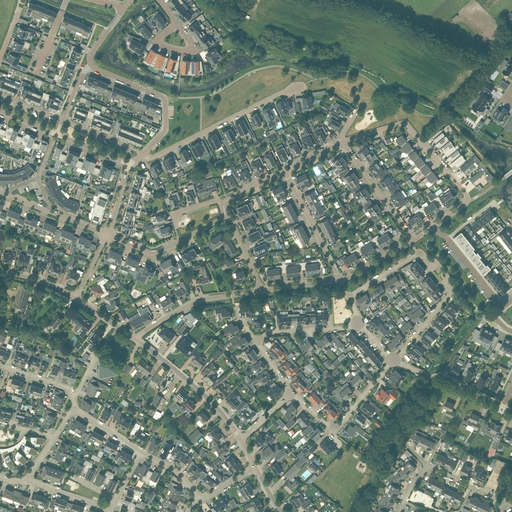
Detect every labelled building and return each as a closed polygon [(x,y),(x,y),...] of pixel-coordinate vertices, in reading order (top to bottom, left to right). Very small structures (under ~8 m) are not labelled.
[(177,0),(171,5),(174,9),(183,2),(181,0),(177,0)] [(25,13),(30,16),(31,15),(35,4),(30,2),(29,3),(25,13)] [(183,2),(174,9),(178,13),(187,6),(183,2)] [(41,6),(35,4),(31,15),(36,17),(41,6)] [(36,17),(41,19),(43,16),(46,8),(41,6),(36,17)] [(187,6),(178,13),(181,17),(190,10),(187,6)] [(46,8),(43,16),(48,18),(51,10),(46,8)] [(57,13),(51,10),(48,18),(47,21),(52,24),(53,21),(54,21),(53,20),(57,13)] [(190,10),(181,17),(185,21),(188,18),(191,20),(198,14),(195,11),(193,13),(190,10)] [(152,16),(147,20),(152,27),(155,25),(154,23),(156,22),(159,27),(162,25),(163,26),(166,23),(159,14),(153,18),(152,16)] [(69,18),(64,15),(64,16),(61,24),(66,26),(69,18)] [(69,18),(66,26),(71,28),(75,20),(69,18)] [(143,21),(134,28),(138,33),(141,31),(146,37),(147,36),(148,37),(151,34),(152,33),(146,27),(149,24),(145,20),(144,19),(143,20),(143,21)] [(71,28),(77,30),(80,22),(75,20),(71,28)] [(198,20),(189,27),(192,31),(198,26),(201,24),(198,20)] [(81,33),(82,33),(85,24),(80,22),(77,30),(82,32),(81,33)] [(85,24),(82,33),(87,36),(88,34),(89,31),(90,31),(91,28),(90,28),(91,27),(90,27),(85,25),(86,24),(85,24)] [(34,36),(36,30),(27,26),(25,29),(20,27),(19,27),(20,27),(19,27),(17,31),(18,31),(17,34),(16,34),(19,35),(18,36),(22,37),(22,36),(26,38),(28,34),(34,36)] [(192,31),(195,35),(201,30),(198,26),(192,31)] [(195,35),(198,39),(204,34),(201,30),(195,35)] [(135,48),(141,52),(146,46),(140,42),(135,40),(136,37),(137,38),(137,37),(129,34),(129,35),(130,35),(127,40),(131,42),(130,45),(136,48),(135,48)] [(198,39),(201,43),(207,38),(204,34),(198,39)] [(201,43),(204,47),(212,41),(209,37),(207,38),(201,43)] [(14,40),(13,40),(12,44),(13,44),(12,47),(11,47),(21,51),(22,47),(24,48),(25,47),(28,48),(30,43),(22,40),(21,42),(14,40),(14,41),(13,41),(14,40)] [(80,54),(81,52),(77,50),(78,47),(72,45),(70,49),(69,49),(67,53),(70,54),(78,57),(79,57),(81,54),(80,54)] [(215,48),(206,53),(211,63),(210,63),(204,64),(205,72),(212,71),(211,66),(216,65),(215,65),(214,62),(214,61),(217,59),(215,56),(219,53),(215,48)] [(151,49),(145,59),(150,62),(148,64),(153,67),(155,64),(159,54),(155,52),(155,53),(153,52),(154,51),(151,49)] [(22,66),(17,64),(20,57),(10,53),(9,53),(10,54),(9,56),(8,56),(6,60),(12,63),(11,65),(10,65),(9,65),(21,70),(22,66)] [(159,53),(155,64),(160,66),(159,68),(164,71),(168,57),(164,56),(164,57),(162,56),(162,55),(159,53)] [(67,57),(65,62),(71,64),(72,61),(76,63),(78,57),(70,54),(69,58),(67,57)] [(167,68),(165,72),(171,74),(171,72),(177,74),(179,60),(176,60),(175,60),(173,59),(173,58),(170,57),(167,68)] [(506,72),(509,74),(511,70),(511,59),(510,59),(509,59),(501,71),(506,74),(506,72)] [(182,60),(181,71),(187,72),(186,74),(192,75),(192,72),(191,61),(188,61),(186,61),(186,60),(182,60)] [(191,61),(192,72),(197,72),(197,74),(203,74),(201,60),(197,61),(195,61),(195,60),(191,60),(191,61)] [(61,70),(71,74),(74,68),(70,67),(71,64),(65,62),(64,66),(62,65),(60,69),(61,70)] [(61,70),(59,75),(69,79),(71,74),(61,70)] [(69,83),(70,81),(69,80),(69,79),(59,75),(56,84),(62,86),(63,84),(67,85),(68,83),(69,83)] [(0,89),(6,91),(10,82),(11,79),(6,77),(5,76),(5,77),(0,89)] [(90,87),(93,78),(89,76),(85,85),(90,87)] [(98,79),(98,80),(93,78),(90,87),(94,89),(98,79)] [(99,79),(98,79),(94,89),(99,91),(103,81),(103,82),(98,80),(99,79)] [(30,84),(23,81),(19,89),(22,90),(19,97),(24,99),(28,90),(30,84)] [(103,81),(99,91),(104,93),(103,95),(106,96),(109,90),(106,89),(108,84),(103,82),(103,81)] [(6,91),(10,93),(14,84),(10,82),(6,91)] [(487,96),(494,87),(486,82),(482,88),(484,90),(480,95),(479,94),(475,101),(476,102),(472,108),(477,111),(479,109),(483,111),(481,114),(485,116),(489,109),(485,107),(491,99),(487,96)] [(14,84),(10,93),(15,95),(19,86),(14,84)] [(119,87),(119,88),(114,86),(112,91),(109,90),(106,96),(109,97),(110,96),(115,98),(119,87)] [(119,87),(115,98),(120,99),(123,90),(119,88),(119,87)] [(24,99),(29,101),(33,91),(28,90),(24,99)] [(128,92),(123,90),(120,99),(124,101),(128,92)] [(29,101),(34,103),(37,93),(33,91),(29,101)] [(41,98),(44,99),(46,93),(43,92),(42,95),(37,93),(34,103),(38,105),(41,98)] [(133,94),(128,92),(124,101),(129,103),(133,94)] [(44,107),(50,109),(54,100),(55,97),(54,96),(54,97),(51,96),(51,95),(46,93),(44,99),(47,100),(44,107)] [(136,108),(138,102),(136,101),(138,96),(133,94),(129,103),(134,105),(133,107),(136,108)] [(296,103),(297,110),(302,110),(301,107),(312,105),(312,104),(313,104),(312,100),(311,101),(311,95),(308,96),(308,94),(304,95),(304,96),(302,97),(302,102),(296,103)] [(144,110),(149,100),(148,99),(148,100),(143,98),(141,103),(138,102),(136,108),(139,109),(140,108),(144,110)] [(54,100),(50,109),(55,111),(56,111),(59,105),(60,106),(62,100),(59,99),(57,101),(54,100)] [(149,100),(144,110),(149,112),(153,102),(148,100),(149,100)] [(281,102),(281,101),(280,101),(279,100),(276,102),(276,103),(275,103),(281,114),(288,110),(290,114),(295,112),(294,101),(292,101),(289,103),(288,101),(285,103),(283,101),(281,102)] [(158,104),(153,102),(149,112),(154,113),(158,104)] [(337,106),(334,104),(330,110),(338,115),(340,112),(345,115),(348,109),(345,108),(346,107),(343,105),(342,106),(339,104),(337,106)] [(73,119),(78,120),(81,111),(78,110),(79,107),(76,106),(73,111),(74,112),(72,117),(72,118),(73,118),(73,119)] [(262,110),(267,120),(269,124),(275,121),(276,123),(281,120),(278,114),(274,116),(269,107),(268,106),(265,107),(266,108),(262,110)] [(507,114),(509,111),(503,107),(500,111),(499,110),(497,108),(492,115),(496,117),(497,116),(503,120),(504,118),(507,120),(510,115),(507,114)] [(86,116),(89,118),(91,111),(87,109),(84,112),(81,111),(78,120),(83,123),(86,116)] [(89,125),(94,127),(98,118),(99,114),(91,111),(89,118),(92,119),(89,125)] [(250,123),(253,129),(257,128),(256,126),(262,123),(257,113),(250,116),(253,122),(250,123)] [(99,129),(102,120),(104,117),(100,116),(101,115),(99,114),(98,118),(94,127),(99,129)] [(326,119),(323,123),(327,125),(327,124),(337,129),(340,123),(335,120),(336,117),(330,114),(327,119),(326,119)] [(107,122),(103,131),(108,133),(111,126),(114,128),(115,125),(117,120),(114,119),(113,120),(108,119),(107,122)] [(99,129),(103,131),(107,122),(102,120),(99,129)] [(239,132),(241,134),(243,133),(244,135),(247,134),(246,131),(248,131),(251,138),(255,136),(250,127),(247,128),(248,128),(247,128),(246,126),(245,124),(243,120),(241,121),(241,120),(236,122),(237,123),(235,124),(239,132)] [(120,138),(124,129),(120,127),(121,123),(118,122),(115,128),(118,130),(116,136),(120,138)] [(308,136),(308,135),(311,133),(306,124),(303,126),(306,131),(304,132),(304,133),(300,135),(306,149),(307,148),(308,149),(311,148),(310,147),(313,145),(309,136),(308,136)] [(3,129),(0,136),(9,139),(9,138),(13,127),(8,125),(5,130),(3,129)] [(319,142),(321,142),(325,141),(324,140),(326,139),(323,133),(326,132),(323,125),(319,127),(320,130),(314,133),(319,142)] [(9,138),(9,139),(14,141),(11,147),(15,148),(17,142),(19,136),(17,135),(19,129),(13,127),(9,138)] [(227,128),(222,131),(225,138),(223,139),(225,144),(229,151),(230,153),(230,154),(237,151),(235,148),(232,149),(228,142),(232,139),(235,137),(231,128),(228,130),(227,128)] [(120,138),(125,140),(129,130),(124,129),(120,138)] [(125,140),(130,142),(134,132),(129,130),(125,140)] [(138,134),(134,144),(139,145),(140,145),(141,145),(143,140),(144,140),(146,135),(145,134),(145,133),(140,131),(138,134)] [(17,142),(15,148),(18,149),(20,144),(25,146),(30,134),(24,132),(22,137),(19,136),(17,142)] [(130,142),(134,144),(138,134),(134,132),(130,142)] [(434,140),(439,147),(448,139),(443,132),(434,140)] [(272,133),(265,137),(268,142),(275,138),(272,133)] [(292,144),(289,145),(294,155),(301,152),(295,141),(298,140),(296,135),(295,133),(288,136),(292,144)] [(30,134),(25,146),(30,148),(28,153),(31,154),(32,152),(34,149),(36,143),(33,142),(36,136),(30,134)] [(208,138),(213,148),(221,144),(216,134),(212,136),(211,135),(208,136),(208,137),(208,138)] [(392,155),(408,142),(403,145),(401,143),(406,139),(402,134),(397,138),(395,136),(385,139),(386,144),(396,141),(401,147),(394,153),(392,155)] [(34,149),(31,156),(34,158),(37,150),(42,153),(47,141),(41,139),(39,144),(36,143),(34,149)] [(439,147),(445,154),(454,146),(448,139),(439,147)] [(195,156),(200,153),(202,157),(209,154),(205,145),(201,147),(199,142),(196,144),(194,145),(191,146),(195,156)] [(369,151),(367,148),(369,146),(368,144),(366,142),(359,144),(362,148),(360,149),(361,151),(358,153),(361,157),(369,151)] [(397,157),(403,152),(405,152),(406,152),(408,154),(397,163),(414,149),(410,153),(408,150),(412,147),(408,142),(392,155),(394,158),(396,156),(397,157)] [(225,144),(222,146),(226,155),(230,153),(229,151),(225,144)] [(281,144),(274,148),(276,151),(279,157),(281,161),(284,160),(284,161),(287,160),(286,159),(289,158),(286,153),(288,152),(286,148),(285,146),(283,147),(281,144)] [(53,167),(51,171),(56,173),(58,167),(61,160),(64,154),(61,153),(63,147),(57,145),(52,157),(58,159),(54,168),(53,167)] [(454,146),(445,154),(451,161),(460,153),(454,146)] [(180,165),(182,168),(188,165),(185,160),(190,158),(185,149),(183,150),(183,149),(180,150),(181,151),(179,152),(184,163),(180,165)] [(416,160),(414,158),(418,154),(414,149),(397,163),(399,165),(402,163),(403,164),(408,160),(412,160),(414,162),(404,170),(404,171),(420,157),(420,156),(416,160)] [(64,154),(61,160),(69,164),(70,162),(74,152),(69,150),(66,155),(64,154)] [(270,153),(264,156),(270,167),(276,164),(274,160),(276,158),(272,150),(269,151),(270,153)] [(368,159),(370,162),(377,157),(373,152),(371,153),(369,151),(361,157),(364,161),(366,159),(367,160),(368,159)] [(69,164),(69,165),(74,167),(75,166),(78,167),(80,161),(78,160),(80,154),(74,152),(70,162),(69,164)] [(460,153),(451,161),(457,168),(466,160),(460,153)] [(78,167),(76,171),(85,174),(87,169),(91,159),(85,156),(83,162),(80,161),(78,167)] [(255,161),(251,163),(256,174),(264,170),(261,166),(264,165),(259,156),(253,159),(255,161)] [(333,156),(327,160),(331,165),(334,163),(336,166),(345,160),(342,156),(339,158),(338,156),(336,158),(335,159),(333,156)] [(180,167),(176,159),(173,161),(172,158),(170,159),(169,158),(168,157),(166,159),(165,158),(163,159),(164,160),(163,160),(167,168),(171,166),(172,169),(175,167),(176,170),(180,167)] [(369,168),(372,172),(380,165),(378,163),(380,161),(377,157),(370,162),(371,164),(372,166),(369,168)] [(422,167),(420,165),(424,161),(420,157),(407,168),(404,171),(406,173),(408,171),(408,172),(414,168),(417,172),(411,177),(427,164),(426,164),(422,167)] [(459,168),(463,172),(475,162),(472,158),(459,168)] [(91,159),(87,169),(92,171),(91,173),(92,173),(95,174),(97,168),(94,166),(96,161),(91,159)] [(242,171),(240,172),(244,180),(251,177),(246,169),(249,167),(250,169),(250,168),(246,160),(240,163),(242,166),(240,167),(242,171)] [(338,177),(340,175),(347,170),(345,168),(346,167),(345,166),(348,164),(345,160),(336,166),(338,169),(335,172),(338,177)] [(150,167),(155,177),(157,176),(156,174),(161,171),(159,167),(160,167),(158,164),(157,164),(157,163),(156,164),(156,162),(153,164),(153,165),(150,167)] [(27,163),(23,167),(30,176),(29,176),(31,174),(35,170),(27,163)] [(97,168),(95,174),(97,175),(98,175),(98,174),(103,176),(108,166),(102,163),(100,169),(97,168)] [(381,176),(387,171),(384,167),(382,164),(380,165),(372,172),(374,175),(377,173),(378,175),(379,174),(381,176)] [(428,175),(426,172),(431,169),(427,164),(411,177),(414,181),(421,174),(422,174),(424,175),(424,174),(426,177),(419,183),(433,171),(428,175)] [(103,176),(103,177),(108,179),(111,181),(114,174),(111,173),(113,168),(108,166),(103,176)] [(23,167),(18,169),(22,179),(27,177),(29,176),(30,176),(23,167)] [(228,176),(224,178),(229,188),(236,184),(234,180),(239,177),(235,169),(234,169),(233,167),(232,167),(233,169),(231,171),(227,173),(228,176)] [(18,169),(13,171),(15,182),(16,182),(15,182),(18,181),(22,179),(18,169)] [(136,175),(135,179),(144,182),(145,179),(149,179),(150,175),(147,170),(143,172),(144,174),(143,175),(137,174),(136,174),(136,175)] [(348,182),(356,176),(353,172),(350,174),(349,172),(349,173),(347,170),(340,175),(338,177),(342,182),(343,181),(346,183),(348,182)] [(469,179),(473,183),(484,174),(480,170),(469,179)] [(380,183),(382,186),(391,180),(389,177),(391,176),(389,173),(388,171),(387,171),(381,176),(382,179),(381,179),(382,181),(380,183)] [(433,180),(437,176),(433,171),(419,183),(422,186),(428,181),(428,182),(430,182),(432,184),(435,182),(433,180)] [(296,177),(299,184),(308,179),(306,175),(308,173),(307,172),(296,177)] [(348,186),(351,191),(358,186),(356,184),(357,183),(356,182),(359,180),(356,176),(348,182),(350,185),(348,186)] [(152,180),(156,187),(161,184),(157,177),(152,180)] [(204,185),(197,187),(200,195),(217,189),(214,178),(202,182),(204,185)] [(144,182),(135,179),(133,186),(134,185),(134,186),(140,187),(139,190),(145,192),(147,187),(143,185),(144,182)] [(308,179),(299,184),(300,183),(303,189),(307,187),(308,189),(315,186),(313,183),(311,185),(308,179)] [(46,185),(48,190),(58,185),(56,180),(45,182),(46,182),(46,185)] [(398,186),(402,183),(400,181),(396,184),(395,182),(393,183),(391,180),(382,186),(385,190),(388,188),(389,190),(390,189),(391,191),(398,186)] [(189,191),(185,192),(188,201),(194,199),(193,194),(196,193),(193,184),(187,186),(189,191)] [(51,196),(51,197),(60,191),(58,185),(48,190),(50,194),(51,196)] [(276,196),(284,191),(281,185),(270,191),(271,192),(274,192),(275,196),(276,196)] [(109,194),(105,192),(106,189),(99,186),(97,186),(97,189),(99,190),(97,196),(106,200),(107,200),(109,196),(107,195),(108,194),(109,194)] [(357,195),(359,198),(368,191),(365,187),(362,189),(361,188),(360,189),(358,186),(351,191),(350,192),(351,194),(352,192),(355,196),(357,195)] [(393,195),(390,197),(393,201),(402,195),(400,192),(402,191),(398,186),(391,191),(393,193),(392,194),(393,195)] [(447,192),(444,194),(450,201),(455,197),(451,192),(452,192),(449,187),(446,189),(446,190),(447,192)] [(131,192),(130,198),(139,200),(140,197),(144,197),(145,192),(139,190),(138,193),(132,192),(131,192)] [(305,194),(307,200),(315,195),(313,190),(305,194)] [(53,198),(56,202),(64,194),(60,191),(51,197),(52,196),(53,198)] [(172,196),(169,198),(172,207),(178,205),(176,199),(179,198),(177,191),(171,193),(172,196)] [(284,191),(276,196),(278,201),(276,202),(277,205),(284,202),(282,199),(287,197),(284,191)] [(360,203),(363,207),(370,202),(368,200),(369,199),(368,198),(370,196),(368,191),(359,198),(362,201),(360,203)] [(450,201),(444,194),(443,191),(435,197),(438,202),(441,200),(445,204),(450,201)] [(436,204),(438,202),(435,197),(431,192),(427,195),(430,199),(431,200),(430,200),(430,201),(431,203),(429,205),(434,212),(439,209),(436,204)] [(62,207),(68,198),(64,194),(56,202),(60,206),(62,207)] [(307,200),(310,205),(318,201),(315,195),(307,200)] [(402,195),(393,201),(396,205),(399,203),(400,204),(402,206),(404,204),(409,201),(406,196),(404,198),(402,195)] [(106,201),(106,200),(97,196),(96,201),(95,202),(105,205),(106,206),(107,202),(106,201)] [(64,208),(69,210),(73,201),(68,198),(62,207),(62,208),(62,207),(64,208)] [(135,206),(134,209),(140,210),(142,205),(139,204),(139,200),(130,198),(128,204),(129,204),(135,206)] [(73,201),(69,210),(74,212),(76,213),(78,203),(73,201)] [(96,201),(94,201),(92,207),(94,207),(103,211),(104,211),(105,207),(104,207),(105,205),(95,202),(96,201)] [(310,205),(313,210),(321,206),(318,201),(310,205)] [(244,214),(245,216),(250,214),(249,212),(250,211),(249,208),(251,208),(252,205),(250,202),(242,206),(242,205),(236,208),(238,212),(239,216),(244,214)] [(282,206),(284,211),(292,207),(290,202),(282,206)] [(368,210),(370,213),(379,207),(376,203),(373,205),(372,204),(371,205),(370,202),(363,207),(366,212),(368,210)] [(420,215),(423,213),(419,208),(417,205),(412,208),(412,209),(415,214),(413,216),(418,223),(423,220),(420,215)] [(424,205),(419,208),(423,213),(426,211),(429,216),(434,212),(429,205),(426,207),(425,205),(424,205)] [(323,211),(321,206),(313,210),(315,215),(317,214),(318,217),(324,214),(323,211)] [(104,213),(102,213),(103,211),(94,207),(92,213),(101,217),(102,217),(104,213)] [(284,211),(287,216),(295,212),(292,207),(284,211)] [(379,207),(370,213),(373,216),(371,218),(374,223),(381,218),(379,215),(380,215),(379,213),(382,211),(379,207)] [(7,221),(8,218),(11,220),(14,211),(13,210),(14,210),(10,208),(9,209),(8,209),(9,209),(7,213),(4,211),(1,220),(5,222),(6,223),(7,221)] [(126,210),(125,216),(135,219),(135,215),(139,216),(140,210),(134,209),(133,212),(127,210),(127,211),(127,210),(126,210)] [(15,225),(18,227),(21,219),(18,218),(20,213),(20,214),(20,213),(19,213),(20,212),(16,210),(15,211),(14,211),(11,220),(16,222),(15,225)] [(491,210),(487,213),(492,219),(496,216),(491,210)] [(250,214),(245,216),(243,217),(243,218),(247,216),(248,219),(242,222),(243,223),(242,223),(244,228),(245,228),(245,229),(255,224),(254,221),(257,219),(254,212),(250,214)] [(295,212),(287,216),(290,222),(298,217),(295,212)] [(101,219),(101,217),(92,213),(90,219),(94,220),(93,222),(98,223),(99,222),(100,223),(102,219),(101,219)] [(167,220),(167,219),(167,218),(166,214),(165,214),(165,213),(156,216),(155,215),(151,217),(155,227),(163,225),(162,221),(167,220)] [(492,219),(487,213),(483,216),(488,222),(492,219)] [(28,227),(32,218),(31,218),(31,217),(27,215),(27,216),(26,216),(25,220),(21,219),(18,227),(22,228),(23,228),(25,228),(25,226),(28,227)] [(135,219),(125,216),(123,222),(124,222),(124,223),(130,224),(129,227),(136,229),(137,224),(134,222),(135,219)] [(418,223),(413,216),(410,218),(409,216),(408,216),(405,218),(408,222),(409,222),(413,227),(418,223)] [(488,222),(483,216),(479,219),(484,225),(488,222)] [(32,218),(28,227),(34,229),(37,221),(38,221),(38,220),(37,220),(37,219),(33,218),(32,218)] [(319,222),(321,227),(329,223),(331,222),(330,219),(328,220),(327,218),(319,222)] [(484,225),(479,219),(476,222),(481,228),(484,225)] [(47,232),(50,224),(50,223),(46,221),(43,224),(42,228),(39,226),(37,231),(36,232),(37,232),(40,234),(45,236),(46,232),(47,232)] [(481,228),(476,222),(472,225),(477,231),(481,228)] [(321,227),(324,232),(332,228),(329,223),(321,227)] [(54,239),(55,237),(52,236),(52,235),(53,235),(52,234),(55,229),(55,224),(51,224),(50,224),(47,232),(46,232),(45,236),(51,238),(54,239)] [(293,228),(296,233),(304,229),(301,224),(293,228)] [(136,229),(129,227),(123,226),(123,225),(122,225),(121,230),(121,231),(122,231),(122,232),(127,233),(127,234),(133,236),(134,233),(133,233),(135,230),(136,229)] [(171,231),(170,227),(169,227),(169,226),(164,228),(163,225),(155,227),(153,228),(154,231),(157,230),(158,236),(162,234),(162,235),(171,232),(171,231)] [(385,233),(382,235),(387,243),(392,240),(389,235),(394,232),(393,231),(390,227),(383,231),(385,233)] [(56,235),(55,237),(54,239),(57,241),(58,240),(63,243),(64,240),(68,231),(67,231),(67,230),(64,228),(61,231),(59,236),(56,235)] [(324,232),(326,237),(334,233),(332,228),(324,232)] [(292,235),(295,240),(306,235),(304,229),(296,233),(292,235)] [(502,238),(510,232),(507,229),(499,235),(502,238)] [(265,239),(273,236),(276,234),(274,231),(267,234),(266,232),(260,234),(258,230),(252,232),(248,234),(249,236),(248,236),(249,240),(250,239),(251,241),(261,237),(261,236),(263,236),(264,239),(265,239)] [(68,231),(64,240),(70,242),(72,236),(73,231),(69,231),(68,231)] [(461,231),(454,237),(457,242),(465,236),(461,231)] [(505,242),(511,236),(511,235),(510,232),(502,238),(505,242)] [(208,244),(212,250),(216,248),(214,246),(225,240),(221,233),(209,240),(211,242),(208,244)] [(334,233),(326,237),(329,243),(337,238),(334,233)] [(268,250),(265,243),(267,242),(268,241),(268,242),(272,240),(272,239),(277,237),(276,234),(264,239),(262,241),(263,243),(254,247),(257,255),(268,250)] [(375,250),(372,245),(375,243),(372,238),(370,234),(367,236),(369,238),(368,239),(369,240),(367,241),(368,244),(365,245),(370,253),(375,250)] [(76,244),(82,247),(85,238),(85,237),(82,235),(79,239),(76,244)] [(305,242),(309,240),(306,235),(295,240),(296,243),(299,245),(300,247),(308,246),(305,242)] [(378,235),(372,238),(375,243),(378,241),(381,246),(387,243),(382,235),(379,237),(378,235)] [(465,236),(457,242),(458,243),(461,246),(468,240),(466,237),(465,236)] [(85,238),(82,247),(87,249),(87,251),(89,252),(92,245),(89,244),(91,241),(91,240),(90,240),(90,238),(86,238),(85,238)] [(468,240),(461,246),(461,247),(464,250),(471,244),(469,241),(468,240)] [(230,241),(226,244),(229,249),(227,250),(230,256),(236,252),(230,241)] [(370,253),(365,245),(364,243),(359,246),(357,242),(354,245),(356,248),(359,253),(362,251),(365,256),(370,253)] [(471,244),(464,250),(465,251),(467,254),(475,248),(472,245),(471,244)] [(19,254),(19,258),(18,263),(22,264),(22,263),(28,264),(29,258),(32,258),(34,248),(27,247),(26,255),(19,254)] [(183,258),(177,262),(179,265),(180,267),(180,268),(188,266),(185,261),(197,255),(193,248),(181,255),(183,258)] [(352,254),(349,255),(354,263),(359,260),(356,255),(359,253),(356,248),(350,251),(352,254)] [(475,248),(467,254),(468,255),(470,258),(478,252),(476,253),(474,250),(473,249),(475,248)] [(4,252),(3,256),(2,261),(7,262),(11,263),(11,262),(12,263),(12,258),(15,259),(17,250),(12,249),(11,253),(8,252),(8,253),(4,252)] [(111,263),(115,252),(114,252),(115,251),(111,249),(111,250),(110,250),(106,258),(105,258),(104,261),(111,263)] [(118,263),(121,254),(120,254),(121,253),(117,251),(116,252),(115,252),(111,263),(116,266),(117,264),(118,263)] [(478,252),(470,258),(471,259),(474,262),(481,256),(479,253),(478,252)] [(37,259),(36,262),(34,267),(44,270),(47,261),(49,262),(52,255),(46,253),(44,261),(37,259)] [(354,263),(349,255),(346,257),(345,255),(337,259),(341,266),(343,265),(342,263),(345,262),(348,266),(354,263)] [(76,256),(74,256),(69,265),(73,267),(78,257),(77,257),(76,256)] [(122,260),(120,265),(119,268),(128,271),(129,268),(133,259),(132,259),(132,258),(129,256),(128,257),(127,257),(126,261),(122,260)] [(481,256),(474,262),(474,263),(477,266),(483,261),(480,258),(480,257),(481,256)] [(166,260),(165,261),(170,269),(171,272),(172,273),(177,270),(177,269),(180,267),(179,265),(177,262),(174,264),(170,258),(169,257),(166,259),(166,260)] [(312,272),(311,263),(311,259),(305,260),(305,257),(301,258),(301,262),(302,268),(305,267),(306,273),(312,272)] [(134,259),(133,259),(129,268),(135,270),(139,261),(138,261),(138,260),(134,258),(134,259)] [(298,268),(302,268),(301,258),(300,258),(301,260),(291,261),(293,275),(299,274),(298,268)] [(311,263),(312,272),(318,271),(318,266),(323,265),(319,258),(317,259),(317,260),(315,260),(314,261),(314,263),(311,263)] [(226,263),(228,268),(235,264),(232,259),(226,263)] [(160,263),(163,270),(161,271),(164,276),(168,274),(171,272),(170,269),(165,261),(164,261),(164,260),(160,262),(160,263)] [(216,269),(211,260),(207,262),(212,271),(216,269)] [(293,275),(291,261),(285,262),(285,261),(284,261),(281,261),(282,265),(283,271),(286,270),(287,276),(293,275)] [(407,270),(411,274),(421,266),(417,261),(411,266),(409,264),(403,267),(401,269),(403,271),(405,270),(405,271),(407,270)] [(483,261),(477,266),(478,267),(480,270),(488,264),(487,264),(486,265),(484,262),(483,261)] [(53,264),(52,268),(50,272),(58,276),(60,271),(63,272),(65,268),(66,265),(61,263),(59,267),(53,264)] [(148,275),(151,266),(150,266),(151,265),(147,263),(146,264),(145,264),(143,269),(140,268),(138,272),(137,275),(136,279),(145,283),(149,275),(148,275)] [(200,279),(198,280),(199,285),(205,283),(205,282),(209,280),(208,276),(208,274),(208,275),(206,268),(206,267),(205,263),(194,266),(195,270),(202,269),(204,275),(199,277),(200,279)] [(488,264),(480,270),(481,271),(483,274),(491,268),(488,265),(488,264)] [(276,268),(273,268),(274,277),(280,277),(279,271),(283,271),(282,265),(276,265),(276,266),(276,268)] [(274,277),(273,268),(272,266),(270,266),(269,267),(269,266),(265,267),(262,267),(265,272),(267,272),(268,278),(274,277)] [(415,283),(421,278),(419,276),(425,271),(421,266),(411,274),(414,279),(412,281),(413,284),(415,283)] [(66,278),(69,279),(71,281),(75,283),(79,275),(76,273),(76,272),(70,269),(66,278)] [(233,274),(234,277),(237,276),(238,281),(239,280),(239,281),(242,280),(242,279),(246,278),(243,270),(235,273),(233,274)] [(489,278),(495,273),(493,270),(487,275),(489,278)] [(489,278),(492,282),(498,277),(495,273),(489,278)] [(102,274),(96,277),(98,282),(105,278),(102,274)] [(181,275),(184,280),(180,282),(183,288),(176,291),(176,290),(174,291),(175,293),(176,293),(177,295),(179,299),(186,295),(186,296),(190,294),(187,289),(190,288),(189,286),(187,282),(186,279),(185,279),(183,274),(181,275)] [(396,275),(391,278),(395,285),(397,288),(400,286),(401,285),(402,286),(406,284),(402,277),(398,279),(396,275)] [(418,284),(422,289),(433,280),(429,275),(428,276),(422,281),(421,278),(415,283),(417,285),(418,284)] [(166,283),(163,278),(163,277),(159,279),(160,280),(154,283),(157,288),(166,283)] [(492,282),(495,286),(501,281),(498,277),(492,282)] [(94,286),(90,289),(93,293),(96,297),(104,292),(102,289),(104,288),(104,287),(103,284),(105,283),(105,282),(105,281),(106,281),(105,278),(98,282),(97,282),(99,285),(94,287),(94,286)] [(397,288),(395,285),(391,278),(386,281),(389,286),(387,288),(390,293),(392,296),(394,294),(392,291),(394,289),(397,288)] [(437,285),(433,280),(422,289),(426,293),(425,295),(427,297),(428,296),(432,292),(430,290),(436,285),(436,286),(437,285)] [(495,286),(498,290),(504,285),(501,281),(495,286)] [(30,287),(21,283),(13,306),(24,311),(28,294),(30,287)] [(381,284),(376,287),(382,297),(385,295),(387,294),(387,295),(390,293),(387,288),(384,289),(381,284)] [(508,289),(504,285),(498,290),(502,294),(508,289)] [(374,295),(372,297),(376,304),(377,303),(379,302),(378,300),(380,299),(379,298),(382,297),(376,287),(371,290),(374,295)] [(442,293),(438,287),(438,288),(432,292),(428,296),(432,301),(430,302),(432,304),(438,300),(436,298),(442,293)] [(160,299),(156,293),(155,293),(154,291),(151,292),(156,301),(160,299)] [(115,292),(109,295),(104,298),(107,302),(108,302),(109,303),(106,305),(110,311),(114,309),(118,306),(114,300),(113,299),(117,296),(115,292)] [(153,303),(156,301),(151,292),(147,295),(148,297),(153,303)] [(366,293),(361,296),(368,306),(372,303),(374,306),(376,304),(372,297),(369,298),(366,293)] [(161,302),(162,305),(165,309),(174,303),(170,296),(161,302)] [(368,306),(361,296),(357,299),(360,304),(357,306),(360,310),(364,308),(367,312),(370,310),(368,307),(368,306)] [(462,307),(457,303),(455,306),(451,302),(447,307),(455,313),(457,315),(459,312),(458,311),(462,307)] [(420,303),(413,308),(420,317),(425,314),(421,309),(424,308),(427,312),(423,306),(420,303)] [(257,310),(257,309),(257,304),(249,304),(249,305),(251,305),(251,308),(245,308),(245,312),(246,312),(246,315),(255,314),(258,314),(258,310),(257,310)] [(321,323),(320,313),(317,314),(317,311),(315,311),(313,307),(311,307),(311,311),(312,317),(315,317),(315,323),(317,323),(318,323),(321,323)] [(453,315),(455,313),(447,307),(444,312),(448,315),(446,317),(450,321),(451,322),(455,318),(453,315)] [(215,309),(216,314),(216,315),(221,314),(222,319),(231,318),(230,310),(223,311),(222,308),(215,309)] [(420,317),(413,308),(409,312),(408,311),(405,312),(411,319),(413,317),(416,321),(420,317)] [(122,309),(118,312),(121,319),(126,316),(122,309)] [(303,324),(302,310),(302,309),(293,309),(293,313),(293,319),(296,318),(297,325),(297,324),(299,324),(300,324),(303,324)] [(302,310),(303,324),(306,324),(306,323),(309,323),(309,324),(308,318),(312,317),(311,311),(305,312),(305,310),(302,310)] [(147,311),(141,315),(146,324),(152,320),(147,311)] [(285,325),(284,311),(280,312),(280,313),(276,313),(276,316),(277,321),(278,321),(279,326),(279,325),(281,325),(282,326),(285,325)] [(287,311),(284,311),(285,325),(288,325),(288,324),(290,324),(290,325),(291,325),(290,319),(293,319),(293,313),(287,313),(287,311)] [(57,312),(53,316),(48,322),(55,328),(63,318),(57,312)] [(76,312),(71,319),(81,327),(77,332),(82,336),(93,323),(87,319),(87,320),(76,312)] [(190,326),(196,318),(190,313),(184,316),(188,318),(185,322),(190,326)] [(146,324),(141,315),(129,321),(134,330),(146,324)] [(440,316),(436,321),(443,327),(446,324),(447,325),(450,321),(446,317),(444,320),(440,316)] [(264,317),(263,317),(258,317),(259,320),(252,320),(253,324),(254,324),(254,327),(262,327),(262,323),(265,323),(264,317)] [(370,322),(373,327),(380,322),(383,320),(381,318),(379,320),(376,317),(374,319),(370,322)] [(404,320),(402,321),(410,330),(414,327),(409,320),(406,322),(404,320)] [(410,330),(402,321),(401,323),(403,325),(400,327),(402,330),(405,334),(410,330)] [(441,330),(443,327),(436,321),(432,325),(436,329),(434,331),(439,335),(441,332),(442,333),(443,332),(442,331),(441,330)] [(373,327),(377,331),(386,324),(385,322),(382,324),(380,322),(373,327)] [(241,330),(237,324),(230,328),(228,325),(223,328),(227,335),(232,332),(234,335),(241,330)] [(386,324),(377,331),(380,336),(387,330),(385,328),(387,326),(386,324)] [(482,344),(489,330),(483,327),(481,331),(477,329),(472,339),(476,341),(478,338),(484,340),(482,344)] [(98,342),(104,334),(98,328),(95,332),(94,332),(89,337),(94,341),(87,349),(91,352),(99,343),(98,342)] [(165,329),(163,332),(161,331),(158,334),(168,342),(175,334),(169,330),(169,331),(165,328),(165,329)] [(397,333),(395,335),(401,343),(402,342),(401,341),(405,338),(404,336),(403,337),(396,328),(394,330),(397,333)] [(428,330),(424,335),(432,341),(434,338),(435,339),(439,335),(434,331),(433,334),(428,330)] [(495,333),(489,330),(482,344),(484,341),(490,343),(487,349),(491,351),(496,341),(492,340),(495,333)] [(345,337),(349,342),(356,335),(356,334),(354,334),(354,335),(351,332),(345,337)] [(401,343),(395,335),(393,333),(391,334),(393,338),(391,340),(397,347),(398,346),(397,345),(401,343)] [(184,335),(179,341),(176,345),(188,355),(191,351),(193,349),(188,344),(190,341),(184,335)] [(325,335),(321,338),(329,348),(333,345),(336,348),(339,346),(337,344),(333,338),(330,341),(325,335)] [(350,348),(355,344),(359,340),(361,338),(359,340),(356,338),(357,337),(357,336),(356,335),(349,342),(351,344),(348,346),(350,348)] [(425,343),(423,345),(427,349),(431,345),(429,344),(432,341),(424,335),(421,339),(425,343)] [(236,337),(231,341),(235,348),(240,344),(242,347),(246,344),(249,343),(245,336),(238,341),(236,337)] [(342,343),(336,336),(333,338),(337,344),(339,346),(342,343)] [(397,347),(391,340),(389,337),(387,339),(390,342),(387,344),(392,351),(397,347)] [(329,348),(321,338),(317,342),(320,346),(318,347),(322,352),(324,351),(325,352),(329,348)] [(355,344),(358,348),(366,341),(365,340),(364,340),(363,341),(361,338),(359,340),(355,344)] [(269,349),(272,354),(279,347),(277,345),(279,343),(275,339),(271,343),(273,345),(269,349)] [(313,346),(311,343),(307,339),(303,343),(312,353),(315,350),(312,347),(313,346)] [(505,353),(510,342),(504,339),(502,345),(498,343),(494,349),(499,351),(499,350),(505,353)] [(74,346),(78,349),(82,343),(79,340),(74,346)] [(358,348),(362,352),(368,346),(366,344),(367,343),(367,342),(366,341),(358,348)] [(17,342),(15,347),(13,351),(15,351),(12,362),(18,364),(23,351),(18,349),(20,343),(17,342)] [(312,353),(303,343),(299,346),(305,353),(306,352),(308,355),(310,355),(312,353)] [(417,344),(413,349),(420,355),(423,352),(424,353),(427,349),(423,345),(421,347),(417,344)] [(363,357),(373,349),(372,348),(371,348),(370,349),(368,346),(362,352),(360,353),(363,357)] [(5,349),(1,358),(7,360),(11,351),(10,351),(12,348),(9,347),(9,348),(6,347),(5,349)] [(279,347),(272,354),(276,358),(280,354),(282,357),(286,353),(287,352),(283,348),(281,350),(279,347)] [(244,349),(240,352),(245,359),(248,357),(250,360),(253,358),(257,355),(253,348),(246,352),(244,349)] [(24,366),(27,357),(30,358),(30,356),(31,354),(32,351),(29,349),(28,352),(23,351),(18,364),(24,366)] [(222,353),(222,352),(218,349),(217,351),(212,357),(216,360),(222,353)] [(369,360),(375,355),(373,352),(374,352),(374,350),(373,349),(363,357),(367,362),(369,360)] [(420,355),(413,349),(409,353),(413,357),(412,359),(411,358),(416,362),(418,360),(419,359),(418,357),(420,355)] [(194,352),(191,356),(193,358),(192,360),(194,362),(194,363),(196,365),(196,364),(199,367),(203,363),(204,361),(206,359),(201,355),(195,350),(194,352)] [(38,361),(41,362),(42,361),(42,360),(43,357),(44,354),(40,352),(39,356),(34,355),(29,368),(36,370),(38,361)] [(284,362),(280,366),(284,370),(291,364),(294,362),(290,357),(293,354),(291,352),(288,355),(286,357),(282,360),(284,362)] [(309,362),(311,364),(314,362),(306,354),(304,356),(309,362)] [(460,356),(456,354),(447,365),(448,365),(450,362),(454,364),(450,372),(457,376),(462,367),(456,363),(460,356)] [(369,360),(372,364),(380,358),(379,357),(378,357),(377,357),(375,355),(369,360)] [(42,361),(41,362),(38,371),(44,373),(47,366),(48,366),(51,358),(48,357),(47,359),(43,357),(42,360),(42,361)] [(61,368),(64,361),(54,358),(52,365),(53,365),(50,374),(56,377),(59,367),(61,368)] [(380,358),(372,364),(370,366),(374,370),(382,363),(380,360),(381,360),(381,359),(380,358)] [(105,363),(103,363),(98,359),(99,368),(96,368),(99,377),(99,378),(117,373),(113,369),(112,368),(111,367),(110,366),(109,365),(107,365),(106,364),(105,363)] [(138,376),(147,363),(142,359),(139,363),(137,366),(135,369),(131,374),(136,378),(137,376),(138,376)] [(332,364),(327,359),(322,363),(327,368),(332,364)] [(249,364),(250,367),(253,365),(256,371),(264,366),(261,360),(256,363),(254,361),(249,364)] [(466,366),(462,373),(465,375),(463,379),(470,382),(475,371),(469,368),(472,363),(469,361),(467,364),(466,366)] [(212,362),(208,366),(204,370),(207,373),(203,377),(210,384),(217,377),(213,373),(218,369),(212,362)] [(291,364),(284,370),(288,375),(292,371),(294,374),(298,370),(299,369),(300,369),(296,364),(294,362),(291,364)] [(147,363),(138,376),(140,378),(144,372),(147,374),(149,371),(152,367),(147,363)] [(309,364),(306,367),(311,372),(314,369),(309,364)] [(356,370),(352,374),(359,383),(364,379),(360,375),(363,373),(359,370),(358,368),(356,367),(357,366),(355,364),(353,366),(355,368),(356,370)] [(162,365),(159,369),(149,382),(154,387),(157,383),(158,384),(169,370),(162,365)] [(319,369),(324,371),(322,374),(325,377),(329,371),(321,366),(319,369)] [(61,378),(67,380),(70,371),(64,369),(61,378)] [(495,377),(491,386),(498,389),(500,386),(499,385),(499,384),(500,382),(502,377),(499,375),(501,371),(495,369),(492,376),(495,377)] [(316,370),(312,373),(319,381),(322,378),(316,370)] [(397,382),(400,379),(403,381),(406,377),(400,372),(400,373),(396,370),(393,373),(393,372),(391,375),(392,375),(389,378),(393,381),(391,383),(396,388),(399,384),(397,382)] [(70,371),(67,380),(73,382),(76,373),(70,371)] [(293,377),(291,379),(292,379),(293,381),(291,383),(295,387),(302,382),(306,378),(300,371),(298,373),(297,374),(293,377)] [(267,383),(273,379),(269,372),(263,376),(261,373),(246,383),(248,386),(258,380),(259,382),(260,382),(263,386),(264,385),(266,387),(269,385),(267,383)] [(359,383),(352,374),(351,374),(351,373),(346,378),(349,381),(350,380),(355,387),(359,383)] [(487,378),(480,375),(481,374),(480,374),(475,385),(476,385),(476,384),(483,387),(483,388),(484,385),(487,387),(491,377),(489,376),(488,378),(487,378)] [(214,389),(221,396),(231,386),(227,382),(224,386),(221,383),(227,377),(224,375),(215,383),(218,386),(214,389)] [(12,387),(15,388),(18,380),(12,378),(11,380),(8,379),(6,388),(11,389),(12,387)] [(138,384),(143,387),(147,381),(143,378),(138,384)] [(302,382),(295,387),(299,392),(303,388),(305,391),(312,384),(306,378),(302,382)] [(18,380),(15,388),(18,389),(17,391),(18,393),(22,394),(25,385),(23,384),(23,382),(18,380)] [(104,389),(106,385),(97,381),(96,384),(90,382),(87,388),(88,389),(86,392),(94,396),(99,387),(104,389)] [(344,389),(349,396),(354,392),(348,385),(349,385),(347,382),(342,386),(344,389)] [(30,393),(34,394),(36,386),(31,384),(30,386),(27,386),(24,394),(29,396),(30,393)] [(263,390),(266,394),(268,393),(272,399),(278,395),(277,394),(281,391),(277,384),(271,388),(269,385),(266,387),(263,390)] [(344,389),(342,386),(341,387),(340,385),(334,390),(339,396),(341,395),(345,399),(349,396),(344,389)] [(36,386),(34,394),(42,397),(44,391),(41,390),(42,388),(36,386)] [(306,396),(310,401),(322,390),(320,393),(317,390),(313,386),(308,390),(311,393),(306,396)] [(393,400),(398,393),(392,388),(390,391),(389,391),(389,389),(387,390),(387,391),(387,392),(382,388),(380,391),(379,390),(374,395),(379,399),(380,398),(386,403),(390,398),(393,400)] [(188,395),(181,389),(176,395),(179,398),(181,399),(183,398),(184,399),(188,395)] [(50,396),(50,398),(61,403),(63,397),(61,396),(62,394),(57,391),(54,390),(52,395),(50,396)] [(234,390),(233,391),(229,395),(231,397),(227,402),(228,401),(230,405),(230,406),(233,408),(237,405),(239,403),(235,398),(239,395),(234,390)] [(322,390),(310,401),(314,405),(318,402),(320,404),(324,401),(325,400),(322,396),(323,395),(323,391),(322,390)] [(152,403),(158,406),(163,397),(157,394),(152,403)] [(61,403),(50,398),(49,399),(49,401),(47,406),(55,410),(56,407),(58,408),(61,403)] [(91,407),(93,408),(97,401),(91,399),(89,402),(83,399),(82,402),(83,403),(81,406),(90,410),(91,407)] [(189,399),(185,403),(185,404),(182,407),(189,412),(196,404),(189,399)] [(322,410),(326,414),(335,406),(333,403),(332,404),(329,400),(324,404),(326,406),(322,410)] [(446,401),(444,405),(443,407),(448,409),(446,414),(452,417),(454,414),(455,412),(452,410),(454,404),(446,401)] [(105,408),(101,416),(107,419),(109,416),(111,411),(114,413),(118,406),(112,403),(111,405),(106,402),(103,407),(105,408)] [(361,409),(365,412),(365,411),(370,415),(374,410),(376,412),(380,408),(374,403),(371,406),(366,402),(361,409)] [(174,412),(180,406),(177,403),(171,409),(174,412)] [(245,403),(243,405),(240,408),(242,411),(238,414),(246,422),(255,413),(253,411),(250,413),(245,409),(248,406),(245,403)] [(285,415),(288,419),(290,420),(292,418),(296,415),(293,412),(297,408),(292,403),(286,409),(288,412),(285,415)] [(335,406),(326,414),(329,419),(334,415),(336,417),(340,413),(337,410),(337,409),(337,408),(335,406)] [(150,408),(147,413),(152,416),(155,410),(150,408)] [(23,423),(26,412),(26,411),(26,413),(19,411),(20,410),(17,409),(16,412),(17,413),(15,418),(18,419),(17,421),(23,423)] [(46,415),(45,418),(52,422),(55,416),(53,415),(54,413),(46,409),(44,414),(46,415)] [(6,410),(4,418),(10,419),(10,417),(13,418),(15,412),(6,410)] [(117,427),(125,431),(130,423),(126,420),(127,418),(121,415),(120,414),(121,412),(118,410),(113,417),(117,420),(117,419),(118,420),(115,423),(118,425),(117,427)] [(156,410),(153,417),(160,421),(164,411),(162,410),(161,413),(156,410)] [(202,411),(198,414),(197,415),(194,419),(197,422),(196,422),(200,427),(203,423),(204,424),(206,421),(205,420),(208,417),(202,411)] [(26,412),(23,423),(29,424),(29,422),(32,423),(34,417),(31,416),(32,414),(29,414),(28,412),(26,412)] [(302,412),(299,416),(296,418),(303,426),(310,420),(302,412)] [(357,414),(353,419),(361,424),(360,425),(363,427),(364,427),(368,422),(368,423),(370,420),(362,413),(360,415),(357,414)] [(477,422),(480,416),(472,413),(469,418),(468,418),(466,420),(464,419),(461,424),(467,427),(468,425),(471,426),(477,429),(480,424),(477,422)] [(178,420),(183,425),(188,419),(183,414),(178,420)] [(52,422),(45,418),(41,426),(47,429),(48,426),(50,427),(52,422)] [(285,425),(289,428),(296,422),(292,418),(285,425)] [(70,428),(76,431),(81,423),(76,419),(70,428)] [(139,428),(140,425),(141,423),(139,422),(140,421),(137,420),(132,428),(136,430),(137,428),(139,428)] [(383,426),(376,420),(374,423),(381,429),(383,426)] [(501,427),(495,424),(490,421),(489,424),(484,422),(480,430),(485,432),(487,429),(498,434),(499,431),(501,427),(501,426),(501,427)] [(81,423),(76,431),(81,434),(87,426),(81,423)] [(322,432),(317,427),(315,429),(310,424),(302,432),(305,435),(303,436),(307,441),(311,437),(313,440),(322,432)] [(341,433),(346,436),(346,435),(349,437),(351,434),(352,435),(356,430),(350,425),(346,429),(345,429),(341,433)] [(194,443),(203,434),(197,428),(188,437),(194,443)] [(216,428),(210,432),(208,432),(207,433),(207,434),(212,439),(209,442),(208,447),(212,448),(220,441),(218,438),(222,435),(216,428)] [(298,430),(291,436),(293,438),(302,429),(300,428),(298,430)] [(138,429),(137,431),(136,434),(134,433),(132,437),(137,439),(137,438),(139,439),(138,440),(143,443),(145,439),(146,440),(149,434),(142,430),(142,431),(138,429)] [(414,444),(417,445),(422,433),(415,429),(414,431),(413,434),(411,436),(414,438),(413,441),(415,442),(414,444)] [(90,438),(95,441),(98,433),(93,430),(93,431),(90,438)] [(268,441),(273,436),(272,435),(269,431),(263,437),(261,434),(254,440),(259,445),(266,439),(268,441)] [(372,431),(369,435),(375,440),(378,436),(372,431)] [(98,433),(95,441),(100,443),(103,436),(104,436),(98,433)] [(157,447),(160,441),(156,439),(157,435),(153,433),(151,436),(149,440),(152,442),(149,448),(154,452),(157,447)] [(420,444),(422,445),(426,438),(425,437),(427,435),(422,433),(417,445),(419,446),(420,444)] [(33,443),(34,443),(35,443),(43,444),(44,440),(44,438),(27,434),(27,435),(30,435),(31,439),(31,440),(31,441),(32,441),(32,442),(33,443)] [(319,445),(328,454),(335,447),(327,438),(319,445)] [(423,448),(426,449),(430,440),(426,438),(422,445),(424,446),(423,448)] [(430,440),(426,449),(428,451),(429,449),(431,450),(433,447),(435,448),(439,441),(433,438),(432,438),(431,440),(430,440)] [(104,448),(109,450),(113,443),(107,440),(107,441),(104,448)] [(373,445),(368,441),(365,444),(370,449),(373,445)] [(61,444),(58,449),(65,453),(69,445),(64,442),(63,445),(61,444)] [(160,454),(160,455),(160,456),(163,457),(163,456),(166,458),(169,452),(172,454),(176,445),(173,443),(171,445),(166,442),(163,448),(163,447),(161,451),(160,454)] [(37,450),(25,443),(25,444),(24,447),(24,448),(24,449),(24,450),(25,450),(25,451),(26,452),(27,452),(34,455),(36,452),(37,452),(37,450)] [(113,443),(109,450),(114,453),(117,446),(118,446),(113,443)] [(228,451),(226,449),(229,447),(226,444),(220,448),(217,445),(212,449),(210,450),(212,453),(214,451),(216,450),(218,453),(219,454),(218,455),(219,457),(228,451)] [(269,445),(265,449),(262,452),(267,458),(273,452),(275,455),(279,452),(282,449),(277,444),(272,448),(269,445)] [(307,457),(317,447),(314,444),(309,449),(304,454),(307,457)] [(300,451),(296,454),(300,458),(304,454),(309,449),(306,446),(300,451)] [(176,464),(185,453),(181,450),(177,447),(173,453),(176,455),(173,460),(175,461),(174,463),(176,464)] [(202,447),(198,454),(204,457),(207,450),(202,447)] [(16,459),(23,464),(26,461),(27,460),(18,450),(18,449),(17,450),(16,453),(15,453),(15,454),(15,455),(15,456),(15,457),(16,458),(16,459)] [(64,462),(68,454),(65,453),(58,449),(55,454),(57,455),(56,458),(61,461),(64,462)] [(117,451),(114,457),(114,459),(111,463),(114,465),(115,463),(117,460),(118,458),(123,460),(127,452),(121,450),(122,450),(120,453),(117,451)] [(287,453),(285,450),(275,457),(278,461),(287,453)] [(434,460),(439,462),(443,455),(440,454),(441,451),(439,450),(438,453),(434,460)] [(132,455),(127,452),(123,460),(128,462),(132,455),(132,456),(132,455)] [(4,461),(5,462),(9,468),(13,467),(14,466),(9,453),(8,453),(6,456),(5,456),(5,457),(4,457),(4,458),(4,459),(4,460),(4,461)] [(186,462),(188,463),(192,458),(185,453),(176,464),(179,466),(180,465),(182,466),(186,462)] [(300,458),(285,473),(290,479),(309,460),(307,457),(304,454),(300,458)] [(439,462),(444,465),(448,457),(449,455),(446,454),(445,456),(443,455),(439,462)] [(449,467),(453,460),(450,458),(451,456),(449,455),(448,457),(444,465),(449,467)] [(229,468),(228,469),(231,473),(240,465),(237,462),(236,462),(231,456),(224,462),(229,468)] [(409,461),(406,464),(413,471),(415,469),(414,468),(415,466),(413,464),(415,462),(410,457),(408,460),(409,461)] [(84,472),(89,461),(86,459),(82,464),(78,462),(74,471),(79,473),(80,471),(81,471),(84,472)] [(453,460),(449,467),(454,469),(458,462),(457,462),(459,460),(456,459),(455,461),(453,460)] [(95,471),(91,469),(92,463),(89,461),(84,472),(87,474),(86,477),(91,480),(95,471)] [(187,472),(191,475),(198,466),(193,463),(194,462),(192,461),(186,468),(189,470),(187,472)] [(284,462),(279,466),(276,462),(271,466),(276,473),(280,470),(282,469),(281,469),(287,465),(284,462)] [(464,462),(462,468),(460,472),(467,476),(469,471),(472,466),(464,462)] [(139,479),(144,482),(151,471),(148,469),(150,467),(143,463),(139,472),(142,473),(139,479)] [(308,467),(314,473),(318,469),(312,463),(308,467)] [(406,464),(402,468),(408,474),(410,472),(411,473),(413,471),(406,464)] [(45,465),(41,475),(61,482),(64,472),(45,465)] [(200,477),(205,470),(203,468),(202,469),(198,466),(191,475),(196,478),(197,476),(200,477)] [(408,474),(402,468),(400,466),(397,470),(399,472),(406,479),(408,477),(407,475),(408,474)] [(475,466),(474,469),(472,472),(476,474),(474,479),(477,481),(478,480),(482,482),(486,474),(482,473),(483,470),(475,466)] [(105,483),(111,472),(108,470),(103,475),(99,473),(95,481),(100,484),(101,481),(103,482),(105,483)] [(161,473),(154,470),(153,472),(151,471),(144,482),(145,483),(147,484),(152,479),(156,482),(161,473)] [(211,476),(207,473),(208,471),(205,470),(200,477),(202,479),(201,481),(205,484),(211,476)] [(212,474),(219,479),(222,475),(215,470),(212,474)] [(117,482),(113,480),(114,473),(111,472),(105,483),(109,485),(107,488),(113,490),(117,482)] [(394,475),(392,479),(398,483),(399,479),(401,481),(403,480),(404,481),(406,479),(399,472),(395,475),(394,474),(394,475)] [(211,476),(205,484),(209,487),(211,485),(213,487),(218,484),(217,481),(215,480),(215,479),(211,476)] [(426,483),(431,486),(435,479),(430,476),(427,481),(425,480),(424,482),(426,483)] [(295,486),(299,482),(296,479),(292,483),(289,480),(283,486),(290,492),(293,488),(295,487),(295,486)] [(388,484),(387,487),(389,488),(399,493),(400,490),(398,489),(399,487),(396,486),(398,483),(392,479),(390,483),(389,485),(388,484)] [(433,487),(436,488),(440,481),(435,479),(431,486),(430,488),(432,489),(433,487)] [(172,489),(171,491),(179,495),(182,491),(178,488),(179,486),(171,481),(169,486),(172,489)] [(438,492),(439,493),(440,493),(444,486),(445,483),(440,481),(436,488),(439,489),(438,492)] [(248,483),(239,489),(243,497),(247,494),(253,491),(248,483)] [(442,494),(445,495),(448,488),(444,486),(440,493),(439,493),(437,499),(439,500),(442,494)] [(2,496),(8,498),(11,490),(12,490),(12,489),(8,487),(8,488),(5,488),(2,496)] [(389,489),(387,493),(395,497),(396,495),(398,496),(399,493),(389,488),(387,487),(389,489)] [(448,501),(453,490),(448,488),(445,495),(448,496),(447,499),(449,500),(448,501)] [(128,490),(126,495),(133,498),(135,494),(140,495),(141,491),(139,490),(134,489),(133,492),(128,490)] [(8,498),(14,500),(18,491),(14,490),(13,491),(12,490),(11,490),(8,498)] [(454,500),(455,500),(458,493),(453,490),(448,501),(453,503),(454,500)] [(14,500),(20,503),(23,494),(21,494),(22,493),(18,491),(14,500)] [(152,500),(157,493),(154,491),(146,505),(150,508),(154,501),(152,500)] [(164,497),(165,497),(169,499),(171,500),(173,498),(177,500),(179,495),(171,491),(169,494),(166,493),(164,497)] [(295,498),(291,500),(295,507),(304,501),(298,492),(294,495),(295,498)] [(385,492),(383,497),(385,498),(395,502),(396,500),(394,499),(395,497),(387,493),(385,492)] [(23,494),(20,503),(26,505),(29,497),(27,496),(28,495),(23,493),(23,494)] [(458,493),(455,500),(457,501),(456,503),(458,504),(459,502),(460,502),(463,495),(458,493)] [(35,502),(38,504),(41,496),(36,494),(35,496),(32,495),(29,503),(34,505),(35,502)] [(129,502),(128,506),(135,508),(136,505),(132,502),(133,498),(126,495),(124,500),(129,502)] [(41,496),(38,504),(43,506),(44,507),(47,508),(50,501),(46,500),(47,498),(41,496)] [(55,505),(59,506),(62,499),(56,496),(56,497),(55,499),(52,498),(49,506),(54,508),(55,505)] [(385,498),(383,497),(381,496),(378,504),(380,505),(381,505),(386,507),(387,505),(390,506),(391,504),(393,505),(395,502),(385,498)] [(473,505),(477,497),(474,496),(474,497),(471,496),(470,498),(468,497),(465,504),(472,507),(473,505)] [(162,505),(163,505),(167,507),(169,509),(170,506),(174,508),(177,504),(171,500),(169,499),(165,497),(163,500),(164,502),(162,505)] [(257,497),(252,500),(250,501),(251,502),(244,504),(245,509),(248,508),(251,511),(252,511),(256,511),(258,511),(263,509),(261,501),(260,501),(258,499),(257,497)] [(473,505),(478,508),(481,501),(479,500),(480,498),(477,497),(473,505)] [(223,498),(213,504),(216,511),(220,509),(220,510),(224,507),(227,511),(229,511),(234,509),(232,506),(229,501),(226,503),(223,498)] [(62,511),(65,511),(67,510),(64,509),(67,501),(62,499),(59,506),(57,509),(62,511)] [(302,504),(301,505),(304,508),(308,505),(310,506),(313,504),(309,499),(305,502),(302,504)] [(481,511),(487,502),(484,501),(483,502),(481,501),(478,508),(482,510),(481,511)] [(487,502),(481,511),(490,511),(492,509),(490,507),(491,506),(489,505),(489,503),(487,502)] [(75,511),(78,505),(73,503),(72,503),(73,503),(70,509),(67,508),(67,510),(65,511),(75,511)]
